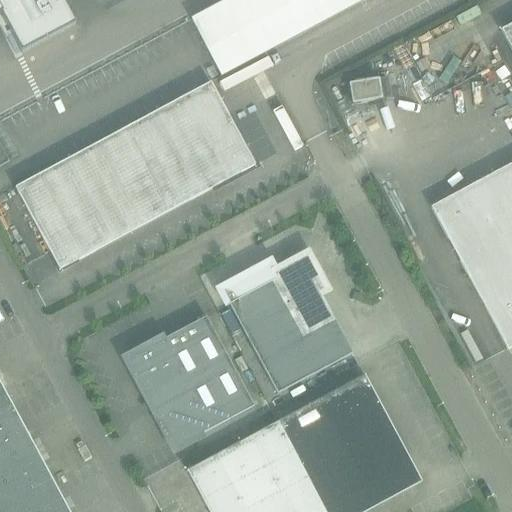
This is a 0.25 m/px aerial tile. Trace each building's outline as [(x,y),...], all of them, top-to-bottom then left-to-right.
[(0,0),(0,28),(6,26),(21,54),(75,25),(61,0),(0,0)] [(227,0),(190,20),(220,77),(365,0),(227,0)] [(511,24),(500,31),(511,52),(511,24)] [(381,93),(411,76),(399,54),(369,71),(381,93)] [(356,78),(346,82),(356,104),(366,100),(356,78)] [(14,188),(59,271),(255,166),(210,83),(14,188)] [(511,164),(430,208),(507,351),(511,347),(511,164)] [(275,280),(228,305),(277,395),(352,354),(320,293),(325,291),(310,264),(299,260),(272,275),(275,280)] [(126,360),(146,396),(147,399),(149,398),(150,399),(148,406),(155,409),(155,410),(154,411),(174,450),(253,407),(205,318),(164,340),(165,341),(161,344),(160,342),(126,360)] [(186,471),(207,511),(367,511),(403,493),(411,485),(414,475),(411,465),(364,376),(186,471)] [(0,414),(12,408),(0,384),(0,414)] [(0,414),(0,459),(31,443),(12,408),(0,414)] [(0,459),(0,505),(50,478),(31,443),(0,459)] [(0,505),(0,511),(68,511),(50,478),(0,505)]
